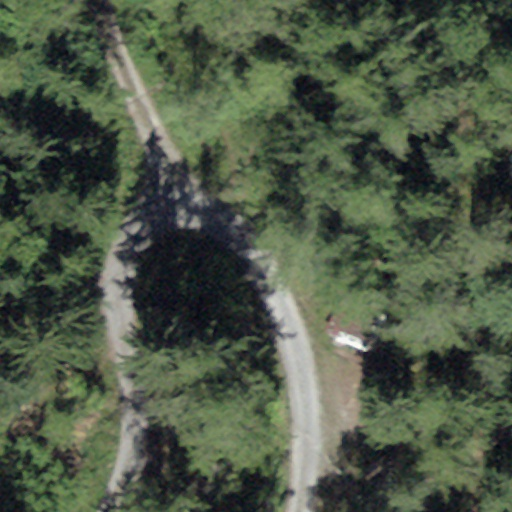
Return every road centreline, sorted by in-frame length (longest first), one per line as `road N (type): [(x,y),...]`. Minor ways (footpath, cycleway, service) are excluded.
road 1 (track): [(127,511),(135,383),(112,298),(130,251),(175,216),(163,190),(202,207),(229,232),(285,329),(301,416),(294,511)]
road 2 (track): [(163,190),(96,0)]
